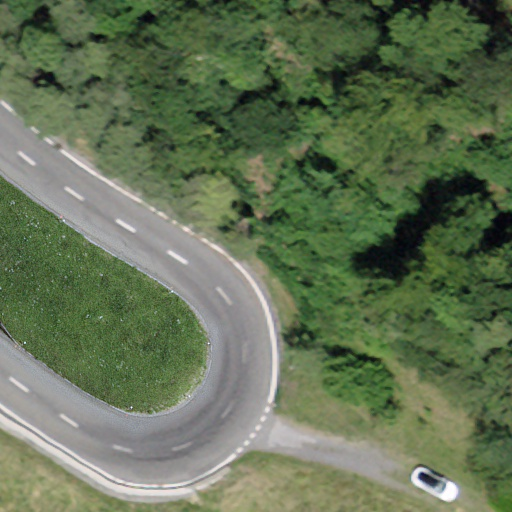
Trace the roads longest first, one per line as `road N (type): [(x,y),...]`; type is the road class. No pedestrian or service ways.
road 1 (secondary): [(0,133),(77,195),(203,273),(236,307),(245,333),(244,383),(231,413),(213,439),(168,459),(101,445),(0,369)]
road 2 (track): [(443,511),(379,465),(231,413)]
